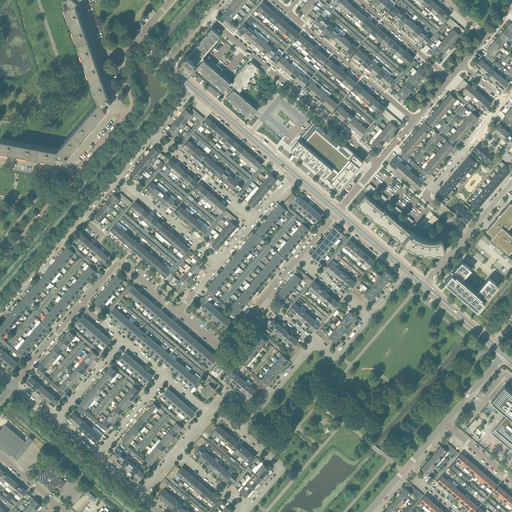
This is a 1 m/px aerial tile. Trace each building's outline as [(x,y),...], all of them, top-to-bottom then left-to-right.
[(240,8),(244,4),(239,0),(235,0),(233,2),(240,8)] [(309,0),(308,0),(305,4),(311,10),(315,5),(309,0)] [(343,9),(348,2),(345,0),(342,0),(338,5),(343,9)] [(431,0),(426,7),(430,11),(436,4),(431,0)] [(393,5),(389,1),(383,8),(387,12),(393,5)] [(236,13),(240,8),(233,2),(229,7),(236,13)] [(257,9),(261,13),(267,6),(262,2),(257,9)] [(347,13),(353,6),(348,2),(343,9),(347,13)] [(107,93),(97,64),(75,3),(70,5),(69,5),(64,7),(96,97),(98,102),(102,106),(103,105),(108,99),(110,101),(111,100),(109,97),(107,97),(108,94),(108,93),(107,93)] [(307,15),(311,10),(305,4),(301,9),(307,15)] [(441,8),(436,4),(430,11),(435,14),(441,8)] [(272,10),(267,6),(261,13),(266,17),(272,10)] [(353,6),(347,13),(352,17),(357,10),(353,6)] [(393,17),(399,10),(394,6),(388,13),(393,17)] [(229,7),(225,11),(232,17),(235,20),(239,15),(236,13),(229,7)] [(435,14),(439,18),(445,12),(441,8),(435,14)] [(266,17),(270,21),(276,14),(272,10),(266,17)] [(357,10),(352,17),(356,21),(362,14),(357,10)] [(398,21),(404,14),(399,10),(393,17),(398,21)] [(232,17),(225,11),(221,16),(228,22),(232,17)] [(444,22),(450,16),(445,12),(439,18),(444,22)] [(281,18),(276,14),(270,21),(275,24),(281,18)] [(319,27),(325,20),(327,18),(322,14),(314,23),(319,27)] [(362,14),(356,21),(361,24),(367,18),(362,14)] [(402,25),(408,18),(404,14),(398,21),(402,25)] [(408,18),(402,25),(407,29),(413,22),(415,20),(410,16),(408,18)] [(280,28),(285,22),(281,18),(275,24),(280,28)] [(367,18),(361,24),(365,28),(371,22),(367,18)] [(319,27),(324,31),(329,24),(325,20),(319,27)] [(290,26),(285,22),(280,28),(284,32),(290,26)] [(371,22),(365,28),(370,32),(376,26),(371,22)] [(411,32),(417,26),(413,22),(407,29),(411,32)] [(244,23),(238,30),(243,34),(249,27),(244,23)] [(328,35),(334,28),(329,24),(324,31),(328,35)] [(294,29),(290,26),(284,32),(289,36),(294,29)] [(416,36),(422,30),(417,26),(411,32),(416,36)] [(253,31),(249,27),(243,34),(247,38),(253,31)] [(376,37),(382,31),(377,27),(371,33),(376,37)] [(422,30),(416,36),(421,40),(426,34),(429,31),(424,27),(422,30)] [(509,37),(511,33),(511,31),(507,27),(503,31),(509,37)] [(197,62),(197,61),(203,55),(220,35),(211,28),(188,55),(197,62)] [(328,35),(333,39),(339,32),(334,28),(328,35)] [(457,32),(455,30),(453,28),(449,33),(456,39),(458,36),(460,34),(457,32)] [(299,33),(294,29),(289,36),(293,40),(299,33)] [(253,31),(247,38),(252,42),(258,35),(253,31)] [(386,34),(382,31),(376,37),(380,41),(386,34)] [(499,36),(505,41),(509,37),(503,31),(499,36)] [(337,42),(343,36),(339,32),(333,39),(337,42)] [(456,39),(449,33),(445,38),(452,43),(456,39)] [(294,41),(299,45),(305,38),(300,34),(294,41)] [(385,45),(391,38),(386,34),(380,41),(385,45)] [(425,44),(431,38),(426,34),(421,40),(425,44)] [(262,39),(258,35),(252,42),(256,46),(262,39)] [(337,42),(342,46),(348,40),(343,36),(337,42)] [(501,46),(505,41),(499,36),(495,41),(501,46)] [(309,42),(305,38),(299,45),(304,49),(309,42)] [(385,45),(383,48),(387,52),(390,49),(395,42),(391,38),(385,45)] [(452,43),(445,38),(441,42),(448,48),(452,43)] [(261,50),(267,43),(262,39),(256,46),(261,50)] [(347,50),(352,44),(348,40),(342,46),(347,50)] [(497,51),(501,46),(495,41),(491,45),(497,51)] [(314,46),(309,42),(304,49),(308,53),(314,46)] [(394,53),(400,46),(395,42),(390,49),(394,53)] [(441,42),(437,47),(444,52),(448,48),(441,42)] [(271,47),(267,43),(261,50),(265,54),(271,47)] [(357,48),(352,44),(347,50),(351,54),(357,48)] [(435,45),(431,49),(433,51),(440,57),(444,52),(437,47),(435,45)] [(491,45),(487,50),(495,58),(497,55),(495,53),(497,51),(491,45)] [(308,53),(313,57),(319,50),(314,46),(308,53)] [(404,50),(400,46),(394,53),(399,57),(404,50)] [(270,58),(276,51),(271,47),(265,54),(270,58)] [(352,55),(357,59),(363,53),(358,49),(352,55)] [(323,54),(319,50),(313,57),(317,61),(323,54)] [(399,57),(403,61),(409,54),(404,50),(399,57)] [(281,55),(276,51),(270,58),(275,62),(281,55)] [(362,63),(367,56),(363,53),(357,59),(362,63)] [(198,62),(197,61),(197,62),(188,55),(187,54),(186,56),(185,55),(178,64),(189,73),(198,62)] [(322,65),(328,58),(323,54),(317,61),(322,65)] [(408,65),(414,58),(409,54),(403,61),(408,65)] [(282,56),(276,63),(281,67),(287,60),(282,56)] [(362,63),(366,67),(372,60),(367,56),(362,63)] [(196,68),(206,76),(223,91),(231,83),(203,59),(196,68)] [(329,59),(323,66),(328,70),(334,63),(329,59)] [(480,69),(485,63),(480,59),(475,65),(480,69)] [(291,64),(287,60),(281,67),(285,71),(291,64)] [(371,71),(376,64),(372,60),(366,67),(371,71)] [(291,64),(285,71),(290,75),(296,68),(298,65),(293,61),(291,64)] [(259,69),(251,62),(227,90),(229,91),(233,87),(239,92),(259,69)] [(338,67),(334,63),(328,70),(332,74),(338,67)] [(484,73),(490,67),(485,63),(480,69),(484,73)] [(371,71),(375,75),(381,68),(376,64),(371,71)] [(296,68),(290,75),(294,79),(300,72),(300,71),(302,69),(298,65),(296,68)] [(417,71),(423,76),(427,72),(421,66),(417,71)] [(338,67),(332,74),(337,78),(343,71),(338,67)] [(489,77),(494,71),(490,67),(484,73),(489,77)] [(375,75),(380,79),(385,72),(381,68),(375,75)] [(300,72),(294,79),(299,83),(305,76),(307,73),(302,69),(300,72)] [(347,75),(343,71),(337,78),(342,81),(347,75)] [(413,75),(419,81),(423,76),(417,71),(413,75)] [(493,81),(499,75),(494,71),(489,77),(493,81)] [(384,83),(390,76),(385,72),(380,79),(384,83)] [(347,75),(342,81),(346,85),(352,79),(347,75)] [(409,80),(416,86),(419,81),(413,75),(409,80)] [(498,85),(504,79),(499,75),(493,81),(498,85)] [(305,76),(299,83),(303,87),(309,80),(305,76)] [(395,80),(390,76),(384,83),(389,87),(395,80)] [(313,78),(305,88),(309,92),(318,82),(313,78)] [(357,83),(352,79),(346,85),(351,89),(357,83)] [(509,83),(508,83),(504,79),(498,85),(503,89),(509,83)] [(405,84),(412,90),(416,86),(409,80),(405,84)] [(318,82),(309,92),(314,95),(320,88),(322,86),(318,82)] [(468,83),(466,86),(464,88),(462,90),(467,94),(473,87),(470,85),(468,83)] [(358,84),(352,90),(357,94),(362,88),(358,84)] [(401,89),(408,95),(412,90),(405,84),(401,89)] [(473,87),(467,94),(472,98),(477,91),(473,87)] [(318,99),(324,92),(320,88),(314,95),(318,99)] [(367,92),(362,88),(357,94),(361,98),(367,92)] [(251,117),(253,115),(258,110),(233,89),(226,97),(249,117),(250,116),(251,117)] [(397,94),(404,99),(408,95),(401,89),(397,94)] [(324,92),(318,99),(323,103),(329,96),(331,94),(327,90),(324,92)] [(477,91),(472,98),(476,102),(482,95),(477,91)] [(361,98),(366,102),(371,95),(367,92),(361,98)] [(446,98),(453,103),(457,99),(450,93),(446,98)] [(376,99),(371,95),(366,102),(370,106),(376,99)] [(482,95),(476,102),(481,106),(486,99),(482,95)] [(329,96),(323,103),(327,107),(333,100),(329,96)] [(449,108),(453,103),(446,98),(442,102),(449,108)] [(370,106),(375,110),(381,103),(376,99),(370,106)] [(486,99),(481,106),(486,110),(491,103),(486,99)] [(333,100),(327,107),(332,111),(338,104),(333,100)] [(56,155),(64,156),(64,159),(66,160),(67,156),(66,155),(69,153),(107,109),(103,105),(102,106),(98,102),(60,145),(57,149),(56,155)] [(442,102),(438,107),(445,113),(449,108),(442,102)] [(385,107),(381,103),(375,110),(379,114),(385,107)] [(339,105),(333,112),(338,116),(344,109),(339,105)] [(434,112),(441,117),(445,113),(438,107),(434,112)] [(182,114),(188,119),(192,114),(190,112),(186,109),(182,114)] [(349,113),(344,109),(338,116),(343,120),(349,113)] [(434,112),(430,116),(437,122),(441,117),(434,112)] [(468,117),(475,122),(479,117),(472,112),(468,117)] [(349,113),(343,120),(347,124),(353,117),(349,113)] [(182,114),(178,118),(184,123),(188,119),(182,114)] [(426,121),(433,126),(437,122),(430,116),(426,121)] [(205,129),(207,127),(212,121),(207,117),(200,125),(205,129)] [(358,121),(353,117),(347,124),(352,128),(358,121)] [(471,127),(475,122),(468,117),(464,121),(471,127)] [(187,125),(184,123),(178,118),(174,123),(183,130),(187,125)] [(216,125),(212,121),(207,127),(211,131),(216,125)] [(358,121),(352,128),(356,132),(362,125),(358,121)] [(395,125),(392,123),(390,121),(386,126),(393,132),(395,129),(397,127),(395,125)] [(460,126),(467,131),(471,127),(464,121),(460,126)] [(302,134),(291,148),(339,189),(363,161),(343,144),(342,146),(313,122),(312,123),(305,131),(302,134)] [(425,122),(421,127),(428,132),(432,127),(425,122)] [(174,123),(170,127),(176,132),(179,134),(183,130),(174,123)] [(503,128),(499,124),(493,131),(498,135),(503,128)] [(211,131),(216,135),(221,129),(216,125),(211,131)] [(367,129),(362,125),(356,132),(361,136),(367,129)] [(382,130),(389,136),(393,132),(386,126),(382,130)] [(463,136),(467,131),(460,126),(456,130),(463,136)] [(172,137),(176,132),(170,127),(166,132),(172,137)] [(421,127),(417,131),(424,137),(428,132),(421,127)] [(508,132),(503,128),(498,135),(502,138),(508,132)] [(225,133),(221,129),(216,135),(220,139),(225,133)] [(382,130),(379,135),(385,141),(389,136),(382,130)] [(456,130),(452,135),(459,140),(463,136),(456,130)] [(420,141),(424,137),(417,131),(413,136),(420,141)] [(507,142),(511,136),(511,135),(508,132),(502,138),(507,142)] [(230,137),(225,133),(220,139),(225,143),(230,137)] [(379,135),(375,140),(381,145),(385,141),(379,135)] [(459,140),(452,135),(448,140),(455,145),(459,140)] [(420,141),(413,136),(410,140),(416,146),(420,141)] [(225,143),(222,146),(227,149),(229,147),(234,141),(230,137),(225,143)] [(0,150),(55,160),(56,155),(57,149),(1,138),(0,138),(0,140),(0,150)] [(187,150),(193,144),(188,140),(183,146),(187,150)] [(377,150),(381,145),(375,140),(371,144),(377,150)] [(410,140),(406,145),(412,150),(416,146),(410,140)] [(234,151),(239,145),(234,141),(229,147),(234,151)] [(443,145),(450,151),(454,146),(447,141),(443,145)] [(473,150),(478,154),(484,148),(479,143),(473,150)] [(187,150),(192,154),(197,148),(193,144),(187,150)] [(238,155),(244,149),(239,145),(234,151),(238,155)] [(408,155),(412,150),(406,145),(402,150),(408,155)] [(439,150),(446,156),(450,151),(443,145),(439,150)] [(154,147),(150,151),(156,156),(160,152),(154,147)] [(202,151),(197,148),(192,154),(196,158),(202,151)] [(478,154),(483,159),(489,152),(484,148),(478,154)] [(243,158),(248,152),(244,149),(238,155),(243,158)] [(435,155),(442,160),(446,156),(439,150),(435,155)] [(150,151),(146,156),(154,163),(158,159),(156,156),(150,151)] [(196,158),(201,161),(206,155),(202,151),(196,158)] [(243,158),(247,162),(252,156),(248,152),(243,158)] [(489,152),(483,159),(489,163),(494,157),(489,152)] [(211,159),(206,155),(201,161),(205,165),(211,159)] [(431,159),(438,165),(442,160),(435,155),(431,159)] [(146,156),(142,160),(148,165),(151,168),(154,163),(146,156)] [(247,162),(252,166),(257,160),(252,156),(247,162)] [(476,162),(469,156),(465,161),(471,167),(476,162)] [(429,157),(425,162),(428,164),(434,169),(438,165),(431,159),(429,157)] [(390,165),(395,169),(400,162),(396,158),(390,165)] [(159,173),(163,176),(175,163),(170,159),(165,165),(168,167),(163,173),(161,170),(159,173)] [(215,163),(211,159),(205,165),(210,169),(215,163)] [(148,165),(142,160),(138,165),(144,170),(148,165)] [(262,164),(257,160),(252,166),(256,170),(262,164)] [(471,167),(465,161),(460,166),(467,172),(471,167)] [(405,166),(400,162),(395,169),(399,173),(405,166)] [(180,167),(175,163),(163,176),(168,180),(170,178),(167,176),(172,171),(174,173),(180,167)] [(220,167),(215,163),(210,169),(215,173),(220,167)] [(424,168),(430,174),(434,169),(428,164),(424,168)] [(505,164),(500,169),(507,175),(511,170),(505,164)] [(138,165),(134,169),(140,174),(144,170),(138,165)] [(399,173),(404,177),(410,170),(405,166),(399,173)] [(467,172),(460,166),(456,171),(463,177),(467,172)] [(174,173),(179,177),(184,171),(180,167),(174,173)] [(224,171),(220,167),(215,173),(219,177),(224,171)] [(140,174),(134,169),(130,174),(136,179),(140,174)] [(496,174),(502,180),(507,175),(500,169),(496,174)] [(414,174),(410,170),(404,177),(408,181),(414,174)] [(189,174),(184,171),(179,177),(183,181),(189,174)] [(229,175),(224,171),(219,177),(224,181),(229,175)] [(463,177),(456,171),(452,176),(458,182),(463,177)] [(183,181),(182,182),(186,186),(188,184),(193,178),(189,174),(183,181)] [(271,174),(267,179),(273,184),(277,179),(271,174)] [(408,181),(413,185),(419,178),(414,174),(408,181)] [(496,174),(492,179),(498,185),(502,180),(496,174)] [(233,179),(229,175),(224,181),(228,185),(233,179)] [(458,182),(452,176),(447,181),(454,187),(458,182)] [(198,182),(193,178),(188,184),(192,188),(198,182)] [(423,182),(419,178),(413,185),(418,189),(423,182)] [(228,185),(233,189),(238,183),(233,179),(228,185)] [(269,188),(273,184),(267,179),(263,183),(269,188)] [(487,184),(494,190),(498,185),(492,179),(487,184)] [(151,191),(156,185),(151,181),(146,187),(151,191)] [(260,181),(257,185),(259,188),(265,193),(269,188),(263,183),(260,181)] [(454,187),(447,181),(443,186),(450,192),(454,187)] [(156,185),(151,191),(155,195),(163,186),(159,182),(158,183),(156,185)] [(198,193),(203,187),(199,183),(194,189),(196,191),(195,192),(195,194),(197,195),(198,193)] [(242,186),(238,183),(233,189),(237,193),(242,186)] [(370,184),(369,184),(366,188),(371,193),(375,188),(370,184)] [(494,190),(487,184),(483,190),(489,195),(494,190)] [(257,185),(253,190),(255,192),(261,197),(265,193),(259,188),(257,185)] [(163,186),(155,195),(160,199),(167,191),(168,190),(163,186)] [(450,192),(443,186),(439,191),(445,197),(450,192)] [(208,191),(203,187),(198,193),(203,197),(208,191)] [(253,190),(249,194),(258,202),(261,197),(255,192),(253,190)] [(489,195),(483,190),(479,195),(485,200),(489,195)] [(167,191),(160,199),(164,203),(169,197),(171,195),(167,191)] [(202,199),(201,199),(206,203),(212,195),(208,191),(203,197),(202,199)] [(445,197),(439,191),(434,197),(441,202),(445,197)] [(120,199),(117,197),(114,193),(110,198),(116,203),(117,205),(121,200),(120,199)] [(249,194),(245,199),(254,207),(258,202),(249,194)] [(359,206),(361,208),(369,199),(367,198),(368,197),(365,194),(357,203),(360,205),(359,206)] [(383,203),(387,198),(381,194),(378,198),(383,203)] [(206,203),(205,204),(210,208),(212,205),(217,199),(212,195),(206,203)] [(485,200),(479,195),(474,200),(481,205),(485,200)] [(295,200),(293,202),(292,203),(297,207),(303,200),(298,196),(297,197),(295,200)] [(164,203),(169,207),(174,201),(169,197),(164,203)] [(438,251),(436,239),(438,239),(438,238),(435,238),(431,238),(425,237),(419,235),(415,233),(411,230),(410,231),(384,209),(383,209),(368,197),(367,198),(369,199),(361,208),(375,220),(376,220),(377,220),(377,221),(402,241),(403,240),(408,244),(411,246),(414,247),(419,249),(422,250),(428,251),(431,251),(437,251),(438,251)] [(110,198),(106,202),(112,208),(116,203),(110,198)] [(221,203),(217,199),(212,205),(216,209),(221,203)] [(308,203),(303,200),(297,207),(302,210),(308,203)] [(481,205),(474,200),(470,205),(476,210),(481,205)] [(174,201),(169,207),(173,211),(178,205),(174,201)] [(106,202),(102,207),(108,212),(112,208),(106,202)] [(140,206),(135,202),(130,208),(134,212),(140,206)] [(221,203),(216,209),(221,213),(226,207),(221,203)] [(302,210),(306,214),(312,207),(308,203),(302,210)] [(457,214),(462,208),(457,203),(451,210),(457,214)] [(492,235),(492,236),(496,239),(498,241),(501,243),(501,244),(510,252),(511,248),(511,234),(506,229),(511,222),(511,203),(510,206),(509,205),(503,212),(504,213),(502,215),(501,214),(501,215),(502,215),(500,218),(499,217),(489,228),(490,229),(488,231),(492,235)] [(286,210),(279,204),(275,209),(282,215),(286,210)] [(144,209),(140,206),(134,212),(139,216),(144,209)] [(174,212),(179,216),(184,210),(180,206),(174,212)] [(392,211),(395,214),(398,216),(402,211),(396,206),(392,211)] [(102,207),(98,211),(104,217),(108,212),(102,207)] [(317,211),(312,207),(306,214),(311,218),(317,211)] [(467,212),(462,208),(457,214),(462,219),(467,212)] [(139,216),(137,218),(141,222),(143,219),(149,213),(144,209),(139,216)] [(278,219),(282,215),(275,209),(271,213),(278,219)] [(179,216),(184,220),(189,214),(184,210),(179,216)] [(98,211),(94,216),(96,218),(103,224),(107,219),(106,219),(104,217),(98,211)] [(315,222),(321,215),(317,211),(311,218),(315,222)] [(472,217),(467,212),(462,219),(467,223),(472,217)] [(143,219),(141,222),(146,226),(148,223),(153,217),(149,213),(143,219)] [(274,224),(278,219),(271,213),(267,218),(274,224)] [(193,217),(189,214),(184,220),(188,223),(193,217)] [(413,221),(410,218),(408,216),(404,221),(409,226),(413,221)] [(148,223),(152,227),(158,221),(153,217),(148,223)] [(188,223),(193,227),(198,221),(193,217),(188,223)] [(227,225),(233,231),(237,226),(234,223),(231,221),(229,219),(227,217),(225,220),(229,223),(227,225)] [(271,228),(274,224),(267,218),(264,222),(271,228)] [(198,221),(193,227),(197,231),(204,223),(200,219),(198,221)] [(162,225),(158,221),(152,227),(157,231),(162,225)] [(267,233),(271,228),(264,222),(260,227),(267,233)] [(204,223),(197,231),(202,235),(209,227),(204,223)] [(115,234),(120,228),(116,224),(110,230),(115,234)] [(229,235),(233,231),(227,225),(225,224),(223,226),(225,228),(223,230),(229,235)] [(302,224),(298,228),(305,234),(309,230),(302,224)] [(120,228),(115,234),(120,238),(125,232),(127,229),(123,225),(120,228)] [(162,225),(157,231),(162,235),(167,229),(162,225)] [(263,238),(267,233),(260,227),(256,232),(263,238)] [(334,227),(330,232),(338,238),(342,234),(342,233),(339,230),(335,227),(334,227)] [(301,239),(305,234),(298,228),(294,233),(301,239)] [(160,237),(159,238),(163,241),(166,239),(171,233),(167,229),(162,235),(160,237)] [(223,230),(219,234),(225,240),(229,235),(223,230)] [(124,242),(129,236),(125,232),(120,238),(124,242)] [(216,232),(213,236),(221,244),(225,240),(219,234),(216,232)] [(330,232),(327,236),(334,243),(338,238),(330,232)] [(76,240),(81,244),(86,237),(81,233),(76,240)] [(166,239),(164,241),(169,244),(170,243),(171,243),(176,237),(171,233),(166,239)] [(251,237),(258,243),(262,239),(255,233),(251,237)] [(294,233),(290,237),(297,243),(301,239),(294,233)] [(134,240),(129,236),(124,242),(129,246),(134,240)] [(209,240),(208,241),(217,249),(221,244),(213,236),(212,236),(209,240)] [(327,236),(323,241),(330,247),(334,243),(327,236)] [(81,244),(78,246),(81,248),(83,245),(85,247),(90,241),(86,237),(81,244)] [(180,241),(176,237),(171,243),(175,247),(180,241)] [(247,242),(254,248),(258,243),(251,237),(247,242)] [(297,243),(290,237),(286,242),(293,248),(297,243)] [(442,237),(438,238),(438,239),(436,239),(438,251),(440,251),(446,249),(442,237)] [(133,250),(138,243),(134,240),(129,246),(133,250)] [(350,240),(344,247),(349,251),(355,244),(350,240)] [(85,247),(90,251),(95,245),(90,241),(85,247)] [(180,241),(175,247),(180,250),(185,244),(180,241)] [(323,241),(319,245),(326,252),(330,247),(323,241)] [(243,247),(250,253),(254,248),(247,242),(243,247)] [(286,242),(283,247),(289,252),(293,248),(286,242)] [(143,247),(138,243),(133,250),(138,253),(143,247)] [(180,250),(177,253),(182,257),(188,250),(189,248),(185,244),(180,250)] [(349,251),(354,255),(360,248),(355,244),(349,251)] [(99,249),(95,245),(90,251),(94,255),(99,249)] [(319,245),(315,250),(322,256),(326,252),(319,245)] [(63,252),(70,258),(74,253),(67,247),(63,252)] [(142,257),(148,251),(143,247),(138,253),(142,257)] [(239,251),(246,257),(250,253),(243,247),(239,251)] [(289,252),(283,247),(278,251),(285,257),(289,252)] [(360,248),(354,255),(358,259),(364,252),(360,248)] [(94,255),(99,259),(104,253),(99,249),(94,255)] [(311,255),(318,261),(322,256),(315,250),(311,255)] [(152,255),(148,251),(142,257),(147,261),(152,255)] [(195,263),(201,268),(205,264),(189,251),(186,255),(188,257),(189,258),(191,255),(197,261),(195,263)] [(235,256),(242,262),(246,257),(239,251),(235,256)] [(59,256),(66,262),(70,258),(63,252),(59,256)] [(277,252),(273,257),(280,263),(284,258),(277,252)] [(358,259),(363,263),(369,256),(364,252),(358,259)] [(109,257),(104,253),(99,259),(98,261),(100,262),(101,261),(103,263),(109,257)] [(157,259),(152,255),(147,261),(151,265),(157,259)] [(56,261),(63,267),(66,262),(59,256),(56,261)] [(242,262),(235,256),(231,260),(238,266),(242,262)] [(368,267),(374,260),(369,256),(363,263),(368,267)] [(277,268),(280,263),(273,257),(270,262),(277,268)] [(151,265),(156,269),(161,263),(157,259),(151,265)] [(238,266),(231,260),(227,265),(234,271),(238,266)] [(52,266),(59,272),(63,267),(56,261),(52,266)] [(447,278),(445,281),(449,285),(478,309),(480,307),(498,286),(498,285),(489,277),(488,277),(490,279),(489,281),(488,280),(480,290),(482,293),(480,295),(484,297),(482,299),(459,279),(461,277),(462,278),(470,268),(471,269),(472,269),(470,268),(462,261),(447,278)] [(270,262),(266,266),(273,272),(277,268),(270,262)] [(330,273),(336,266),(331,262),(325,268),(330,273)] [(166,267),(161,263),(156,269),(160,273),(166,267)] [(191,267),(197,273),(201,268),(195,263),(191,267)] [(166,267),(160,273),(165,277),(170,271),(172,268),(168,264),(166,267)] [(188,265),(184,270),(187,272),(193,277),(197,273),(191,267),(188,265)] [(234,271),(227,265),(223,270),(230,276),(234,271)] [(48,270),(55,276),(59,272),(52,266),(48,270)] [(89,266),(85,270),(92,276),(96,272),(89,266)] [(269,277),(273,272),(266,266),(262,271),(269,277)] [(336,266),(330,273),(335,277),(341,270),(336,266)] [(44,275),(51,281),(55,276),(48,270),(44,275)] [(88,281),(92,276),(85,270),(81,275),(88,281)] [(230,276),(223,270),(219,274),(226,280),(230,276)] [(341,270),(335,277),(340,281),(346,274),(341,270)] [(385,270),(381,275),(388,281),(392,276),(385,270)] [(262,271),(258,275),(265,281),(269,277),(262,271)] [(183,276),(189,282),(193,277),(187,272),(183,276)] [(384,286),(388,281),(381,275),(378,273),(374,278),(377,280),(384,286)] [(113,279),(120,285),(124,280),(117,274),(113,279)] [(219,274),(215,279),(222,285),(225,287),(229,282),(226,280),(219,274)] [(291,278),(298,284),(302,280),(300,278),(297,276),(295,274),(291,278)] [(346,274),(340,281),(344,285),(350,278),(346,274)] [(84,285),(88,281),(81,275),(77,279),(84,285)] [(265,281),(258,275),(254,280),(261,286),(265,281)] [(43,276),(39,281),(46,287),(50,282),(43,276)] [(179,281),(185,286),(189,282),(183,276),(179,281)] [(291,278),(287,283),(294,289),(298,284),(291,278)] [(350,278),(344,285),(349,289),(355,282),(350,278)] [(84,285),(77,279),(73,284),(80,290),(84,285)] [(109,284),(116,290),(120,285),(113,279),(109,284)] [(177,283),(173,288),(176,291),(178,288),(181,291),(185,286),(179,281),(177,279),(175,281),(177,283)] [(222,285),(215,279),(211,283),(218,289),(222,285)] [(254,280),(250,285),(257,291),(261,286),(254,280)] [(380,290),(384,286),(377,280),(373,285),(380,290)] [(35,285),(42,291),(46,287),(39,281),(35,285)] [(308,288),(313,292),(319,286),(314,281),(308,288)] [(247,282),(243,287),(246,289),(253,295),(257,291),(250,285),(247,282)] [(211,283),(207,288),(210,290),(214,294),(215,293),(217,295),(220,292),(218,290),(218,289),(211,283)] [(287,283),(283,287),(290,293),(294,289),(287,283)] [(80,290),(73,284),(69,289),(76,295),(80,290)] [(105,288),(112,294),(116,290),(109,284),(105,288)] [(363,284),(359,289),(359,290),(361,291),(364,293),(366,295),(368,297),(370,299),(371,300),(376,295),(369,289),(367,288),(363,284)] [(35,285),(31,290),(38,296),(42,291),(35,285)] [(376,295),(380,290),(373,285),(369,289),(376,295)] [(127,293),(131,297),(137,290),(133,286),(127,293)] [(319,286),(313,292),(318,296),(324,290),(319,286)] [(283,287),(279,292),(286,298),(290,293),(283,287)] [(105,288),(102,293),(109,299),(111,301),(115,296),(112,294),(105,288)] [(65,293),(72,299),(76,295),(69,289),(65,293)] [(246,289),(242,294),(249,300),(253,295),(246,289)] [(27,294),(34,300),(38,296),(31,290),(27,294)] [(131,297),(136,301),(142,294),(137,290),(131,297)] [(318,296),(323,301),(328,294),(324,290),(318,296)] [(209,291),(202,298),(206,301),(212,294),(209,291)] [(282,303),(286,298),(279,292),(275,297),(282,303)] [(61,298),(68,304),(72,299),(65,293),(61,298)] [(98,297),(105,303),(109,299),(102,293),(98,297)] [(27,294),(23,299),(30,305),(34,300),(27,294)] [(136,301),(134,303),(138,307),(141,305),(147,298),(142,294),(136,301)] [(238,298),(245,304),(249,300),(242,294),(238,298)] [(323,301),(327,305),(333,298),(328,294),(323,301)] [(101,308),(105,303),(98,297),(94,302),(101,308)] [(57,302),(64,308),(68,304),(61,298),(57,302)] [(141,305),(145,309),(151,302),(147,298),(141,305)] [(238,298),(234,303),(241,309),(245,304),(238,298)] [(338,302),(333,298),(327,305),(332,309),(338,302)] [(19,303),(26,309),(30,305),(23,299),(19,303)] [(208,301),(202,308),(206,312),(212,305),(208,301)] [(54,307),(60,313),(64,308),(57,302),(54,307)] [(145,309),(150,313),(156,306),(151,302),(145,309)] [(19,303),(15,308),(22,314),(26,309),(19,303)] [(241,309),(234,303),(230,307),(237,313),(241,309)] [(294,314),(300,307),(295,303),(289,310),(294,314)] [(212,305),(206,312),(211,316),(217,309),(212,305)] [(150,313),(154,316),(160,309),(156,306),(150,313)] [(50,312),(57,317),(60,313),(54,307),(50,312)] [(108,314),(113,318),(119,311),(114,307),(108,314)] [(299,318),(305,312),(300,307),(294,314),(299,318)] [(11,313),(18,319),(22,314),(15,308),(11,313)] [(221,313),(217,309),(211,316),(215,320),(221,313)] [(113,318),(118,322),(124,315),(119,311),(113,318)] [(155,317),(160,322),(166,315),(161,311),(155,317)] [(57,317),(50,312),(46,316),(53,322),(57,317)] [(304,322),(310,316),(305,312),(299,318),(304,322)] [(345,317),(352,323),(356,318),(350,312),(345,317)] [(11,313),(7,317),(14,323),(18,319),(11,313)] [(215,320),(220,324),(226,317),(221,313),(215,320)] [(118,322),(122,326),(128,319),(124,315),(118,322)] [(160,322),(165,325),(171,318),(166,315),(160,322)] [(53,322),(46,316),(42,321),(49,327),(53,322)] [(81,327),(88,320),(83,316),(77,323),(81,327)] [(309,327),(315,320),(310,316),(304,322),(309,327)] [(3,322),(10,328),(14,323),(7,317),(3,322)] [(231,321),(226,317),(220,324),(225,328),(231,321)] [(341,321),(348,327),(352,323),(345,317),(341,321)] [(165,325),(162,328),(167,332),(169,329),(175,322),(171,318),(165,325)] [(122,326),(127,330),(133,323),(128,319),(122,326)] [(269,319),(264,326),(266,328),(271,332),(273,330),(279,323),(280,322),(279,322),(278,321),(277,322),(274,319),(272,321),(269,319)] [(86,331),(92,324),(88,320),(81,327),(86,331)] [(314,331),(319,324),(315,320),(309,327),(314,331)] [(337,326),(344,332),(348,327),(341,321),(337,326)] [(3,322),(0,325),(0,326),(7,332),(10,328),(3,322)] [(37,327),(44,333),(48,328),(41,322),(37,327)] [(169,329),(174,333),(180,326),(175,322),(169,329)] [(127,330),(131,334),(137,327),(133,323),(127,330)] [(278,334),(283,327),(279,323),(273,330),(278,334)] [(91,335),(97,328),(92,324),(86,331),(91,335)] [(174,333),(172,335),(176,339),(178,337),(184,330),(180,326),(174,333)] [(333,331),(340,337),(344,332),(337,326),(333,331)] [(502,333),(507,337),(511,331),(511,330),(507,326),(502,333)] [(33,331),(40,337),(44,333),(37,327),(33,331)] [(131,334),(136,338),(142,331),(137,327),(131,334)] [(282,338),(288,331),(283,327),(278,334),(282,338)] [(95,339),(101,332),(97,328),(91,335),(95,339)] [(69,330),(65,335),(71,340),(74,342),(78,337),(75,335),(70,331),(69,330)] [(183,341),(189,334),(184,330),(178,337),(183,341)] [(260,330),(258,332),(261,334),(266,338),(267,337),(268,336),(260,330)] [(29,336),(36,342),(40,337),(33,331),(29,336)] [(136,338),(140,342),(146,335),(142,331),(136,338)] [(288,331),(282,338),(287,342),(293,335),(288,331)] [(330,337),(332,339),(335,341),(336,342),(340,337),(333,331),(329,336),(330,337)] [(100,343),(106,336),(101,332),(95,339),(100,343)] [(183,341),(188,345),(194,338),(189,334),(183,341)] [(67,345),(71,340),(65,335),(61,339),(67,345)] [(140,342),(145,346),(151,339),(146,335),(140,342)] [(260,335),(256,340),(262,346),(267,341),(260,335)] [(293,335),(287,342),(292,346),(293,346),(295,344),(297,341),(298,340),(293,335)] [(36,342),(29,336),(25,340),(32,346),(36,342)] [(100,343),(104,347),(110,340),(106,336),(100,343)] [(192,349),(198,342),(194,338),(188,345),(192,349)] [(61,339),(57,344),(63,349),(67,345),(61,339)] [(145,346),(150,350),(156,343),(151,339),(145,346)] [(32,346),(25,340),(21,345),(28,351),(32,346)] [(256,340),(252,345),(259,351),(262,346),(256,340)] [(192,349),(197,353),(203,346),(198,342),(192,349)] [(150,350),(154,354),(160,347),(156,343),(150,350)] [(60,354),(63,349),(57,344),(54,349),(60,354)] [(28,351),(21,345),(17,349),(24,355),(28,351)] [(252,345),(247,350),(254,356),(259,351),(252,345)] [(201,357),(207,350),(203,346),(197,353),(201,357)] [(154,354),(159,358),(165,351),(160,347),(154,354)] [(54,349),(50,353),(56,358),(60,354),(54,349)] [(94,359),(98,355),(92,350),(88,354),(94,359)] [(201,357),(206,361),(212,354),(207,350),(201,357)] [(247,350),(243,355),(250,360),(254,356),(247,350)] [(0,360),(2,362),(8,355),(4,351),(0,355),(0,360)] [(165,351),(159,358),(163,362),(169,355),(165,351)] [(124,363),(130,356),(125,352),(119,359),(124,363)] [(52,363),(56,358),(50,353),(46,358),(52,363)] [(171,356),(165,363),(169,367),(175,360),(177,357),(172,353),(171,356)] [(88,354),(84,359),(90,364),(94,359),(88,354)] [(217,358),(212,354),(206,361),(211,365),(217,358)] [(7,366),(13,359),(8,355),(2,362),(7,366)] [(243,355),(239,360),(246,365),(250,360),(243,355)] [(282,355),(278,359),(285,365),(289,360),(282,355)] [(128,367),(134,360),(130,356),(124,363),(128,367)] [(46,358),(42,362),(48,367),(52,363),(46,358)] [(17,363),(13,359),(7,366),(11,370),(17,363)] [(84,359),(80,363),(86,368),(90,364),(84,359)] [(278,359),(274,364),(281,370),(285,365),(278,359)] [(133,371),(139,364),(134,360),(128,367),(133,371)] [(169,367),(174,371),(180,364),(175,360),(169,367)] [(211,371),(216,376),(225,365),(220,360),(211,371)] [(44,372),(48,367),(42,362),(38,367),(44,372)] [(86,368),(80,363),(76,368),(82,373),(86,368)] [(137,375),(143,368),(139,364),(133,371),(137,375)] [(174,371),(178,374),(184,367),(180,364),(174,371)] [(274,364),(270,369),(277,375),(281,370),(274,364)] [(184,367),(178,374),(183,378),(189,371),(191,369),(187,365),(184,367)] [(107,371),(113,376),(117,371),(111,366),(107,371)] [(82,373),(76,368),(72,372),(78,378),(82,373)] [(142,379),(148,372),(143,368),(137,375),(142,379)] [(225,376),(230,380),(236,373),(231,369),(225,376)] [(277,375),(270,369),(266,374),(273,380),(277,375)] [(104,376),(109,381),(113,376),(107,371),(104,376)] [(183,378),(187,382),(193,375),(189,371),(183,378)] [(78,378),(72,372),(68,377),(74,382),(78,378)] [(147,383),(153,376),(148,372),(142,379),(147,383)] [(193,375),(187,382),(192,386),(200,377),(196,373),(193,375)] [(230,380),(235,384),(241,377),(236,373),(230,380)] [(266,374),(262,379),(268,385),(273,380),(266,374)] [(31,386),(36,380),(31,376),(26,382),(31,386)] [(100,380),(106,385),(109,381),(104,376),(100,380)] [(68,377),(64,382),(70,387),(74,382),(68,377)] [(205,387),(212,393),(216,389),(213,387),(217,382),(211,377),(207,382),(208,383),(205,387)] [(235,384),(240,388),(245,381),(241,377),(235,384)] [(245,381),(240,388),(244,392),(250,386),(252,383),(247,379),(245,381)] [(36,380),(31,386),(35,390),(41,384),(36,380)] [(100,380),(96,385),(102,390),(106,385),(100,380)] [(64,382),(60,386),(66,391),(70,387),(64,382)] [(41,384),(35,390),(40,394),(45,388),(41,384)] [(92,389),(98,394),(102,390),(96,385),(92,389)] [(140,391),(134,386),(130,390),(136,396),(140,391)] [(249,396),(250,395),(253,393),(254,391),(255,390),(250,386),(244,392),(249,396)] [(491,433),(511,449),(511,447),(511,392),(504,386),(491,401),(507,414),(491,433)] [(208,398),(212,393),(205,387),(201,392),(208,398)] [(45,388),(40,394),(44,398),(50,392),(45,388)] [(92,389),(88,394),(94,399),(98,394),(92,389)] [(162,396),(166,400),(172,393),(168,389),(162,396)] [(136,396),(130,390),(126,395),(132,400),(136,396)] [(50,392),(44,398),(49,402),(54,396),(50,392)] [(177,397),(172,393),(166,400),(171,404),(177,397)] [(88,394),(84,398),(90,404),(92,406),(96,401),(94,399),(88,394)] [(126,395),(122,399),(128,405),(132,400),(126,395)] [(54,406),(59,400),(54,396),(49,402),(48,403),(51,406),(52,405),(54,406)] [(171,404),(175,408),(181,401),(177,397),(171,404)] [(90,404),(84,398),(80,403),(86,408),(90,404)] [(128,405),(122,399),(118,404),(124,409),(128,405)] [(180,412),(186,405),(181,401),(175,408),(180,412)] [(160,408),(154,403),(150,407),(156,412),(160,408)] [(118,404),(114,409),(120,414),(124,409),(118,404)] [(180,412),(184,415),(190,408),(186,405),(180,412)] [(156,412),(150,407),(146,412),(152,417),(156,412)] [(189,419),(195,412),(190,408),(184,415),(189,419)] [(114,409),(110,413),(116,418),(120,414),(114,409)] [(73,423),(78,416),(73,412),(68,419),(73,423)] [(146,412),(142,416),(148,421),(152,417),(146,412)] [(110,413),(106,418),(112,423),(116,418),(110,413)] [(78,416),(73,423),(77,427),(83,420),(78,416)] [(138,421),(144,426),(148,421),(142,416),(138,421)] [(112,423),(106,418),(102,422),(108,428),(112,423)] [(82,430),(87,424),(83,420),(77,427),(82,430)] [(138,421),(134,425),(140,431),(144,426),(138,421)] [(177,422),(173,427),(179,432),(182,427),(177,422)] [(5,424),(0,430),(0,446),(11,455),(11,454),(17,459),(33,440),(29,436),(24,441),(5,424)] [(92,428),(87,424),(82,430),(86,434),(92,428)] [(130,430),(136,435),(140,431),(134,425),(130,430)] [(212,432),(217,436),(223,429),(218,425),(216,427),(214,429),(212,432)] [(179,432),(173,427),(169,431),(175,437),(179,432)] [(96,432),(92,428),(86,434),(91,438),(96,432)] [(223,429),(217,436),(222,440),(227,433),(223,429)] [(130,430),(126,435),(132,440),(136,435),(130,430)] [(169,431),(165,436),(171,441),(175,437),(169,431)] [(96,442),(101,436),(96,432),(91,438),(96,442)] [(222,440),(226,443),(232,437),(227,433),(222,440)] [(122,439),(128,444),(132,440),(126,435),(122,439)] [(161,441),(167,446),(171,441),(165,436),(161,441)] [(232,437),(226,443),(231,447),(237,441),(232,437)] [(161,441),(157,445),(163,450),(167,446),(161,441)] [(231,447),(235,451),(241,445),(237,441),(231,447)] [(155,443),(151,448),(153,450),(159,455),(163,450),(157,445),(155,443)] [(241,445),(235,451),(240,455),(246,448),(241,445)] [(437,450),(444,456),(448,451),(446,449),(444,447),(441,445),(437,450)] [(194,453),(198,457),(204,451),(200,447),(198,449),(196,451),(194,453)] [(240,455),(245,459),(250,452),(246,448),(240,455)] [(116,449),(111,455),(115,459),(121,453),(116,449)] [(153,450),(149,454),(155,459),(159,455),(153,450)] [(440,460),(444,456),(437,450),(433,454),(440,460)] [(204,451),(198,457),(203,461),(209,455),(204,451)] [(255,456),(250,452),(245,459),(249,463),(255,456)] [(121,453),(115,459),(120,463),(125,457),(121,453)] [(456,459),(460,463),(466,457),(461,453),(456,459)] [(145,459),(151,464),(155,459),(149,454),(145,459)] [(436,465),(440,460),(433,454),(429,459),(436,465)] [(203,461),(208,465),(213,458),(209,455),(203,461)] [(125,457),(120,463),(125,467),(130,461),(125,457)] [(446,457),(442,462),(445,465),(447,467),(451,462),(449,460),(446,457)] [(470,461),(466,457),(460,463),(465,467),(470,461)] [(213,458),(208,465),(212,469),(218,462),(213,458)] [(432,469),(436,465),(429,459),(425,464),(432,469)] [(130,461),(125,467),(129,471),(134,465),(130,461)] [(465,467),(469,471),(475,465),(470,461),(465,467)] [(212,469),(217,473),(223,466),(218,462),(212,469)] [(39,469),(34,475),(44,483),(52,490),(56,485),(61,488),(66,483),(59,477),(62,473),(57,468),(51,463),(43,472),(39,469)] [(259,468),(266,474),(270,469),(263,463),(259,468)] [(428,474),(432,469),(425,464),(421,468),(428,474)] [(134,465),(129,471),(134,475),(139,469),(134,465)] [(479,469),(475,465),(469,471),(474,475),(479,469)] [(223,466),(217,473),(221,477),(227,470),(223,466)] [(182,467),(180,469),(178,471),(176,474),(181,478),(187,471),(182,467)] [(259,468),(255,473),(262,478),(266,474),(259,468)] [(139,469),(134,475),(138,479),(144,473),(139,469)] [(474,475),(478,479),(484,473),(479,469),(474,475)] [(221,477),(226,481),(232,474),(227,470),(221,477)] [(181,478),(186,482),(191,475),(187,471),(181,478)] [(251,477),(258,483),(262,478),(255,473),(251,477)] [(488,476),(484,473),(478,479),(483,483),(488,476)] [(231,485),(236,478),(232,474),(226,481),(231,485)] [(8,475),(2,482),(7,486),(12,479),(8,475)] [(186,482),(184,484),(187,486),(189,484),(190,486),(196,479),(191,475),(186,482)] [(437,481),(441,485),(446,479),(442,475),(437,481)] [(483,483),(488,486),(493,480),(488,476),(483,483)] [(251,477),(247,482),(254,487),(258,483),(251,477)] [(12,479),(7,486),(11,490),(17,483),(12,479)] [(190,486),(195,489),(200,483),(196,479),(190,486)] [(446,489),(451,483),(446,479),(441,485),(446,489)] [(497,484),(493,480),(488,486),(492,490),(497,484)] [(243,486),(250,492),(254,487),(247,482),(243,486)] [(17,483),(11,490),(16,494),(22,487),(17,483)] [(195,489),(199,493),(205,487),(200,483),(195,489)] [(446,489),(450,493),(456,487),(451,483),(446,489)] [(499,485),(493,491),(498,495),(503,489),(499,485)] [(246,497),(250,492),(243,486),(239,491),(246,497)] [(22,487),(16,494),(20,498),(26,491),(22,487)] [(199,493),(204,497),(210,491),(205,487),(199,493)] [(412,493),(410,491),(408,489),(405,487),(401,492),(408,498),(412,493)] [(455,497),(460,491),(456,487),(450,493),(455,497)] [(163,489),(161,491),(159,493),(158,495),(162,499),(168,493),(163,489)] [(508,493),(503,489),(498,495),(503,499),(508,493)] [(204,497),(208,501),(214,494),(210,491),(204,497)] [(455,497),(459,501),(465,495),(460,491),(455,497)] [(408,498),(401,492),(397,496),(404,502),(408,498)] [(162,499),(167,503),(173,497),(168,493),(162,499)] [(511,496),(508,493),(503,499),(507,503),(511,497),(511,496)] [(219,498),(214,494),(208,501),(213,505),(219,498)] [(420,501),(424,505),(429,499),(425,495),(420,501)] [(464,505),(469,499),(465,495),(459,501),(464,505)] [(404,502),(397,496),(393,501),(400,507),(404,502)] [(177,501),(173,497),(167,503),(172,507),(177,501)] [(29,503),(36,509),(40,504),(33,499),(29,503)] [(434,503),(429,499),(424,505),(429,509),(434,503)] [(464,505),(469,509),(474,503),(469,499),(464,505)] [(172,507),(176,511),(182,504),(177,501),(172,507)] [(393,501),(389,506),(396,511),(398,511),(400,510),(398,509),(400,507),(393,501)] [(26,508),(30,511),(33,511),(36,509),(29,503),(26,508)] [(429,509),(432,511),(433,511),(439,507),(434,503),(429,509)] [(469,509),(472,511),(473,511),(478,507),(474,503),(469,509)]
